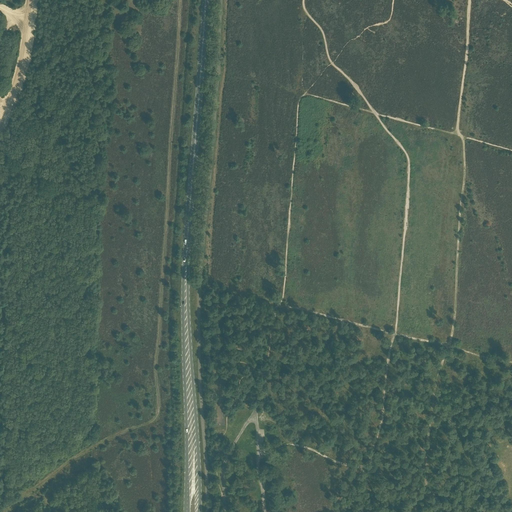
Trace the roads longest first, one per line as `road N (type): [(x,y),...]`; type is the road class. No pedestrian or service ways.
road 1 (track): [(354,511),(396,331),(408,158),(327,57),(325,37),(300,0)]
road 2 (primary): [(191,434),(183,259),(202,0)]
road 3 (track): [(448,346),(465,170),(456,134),(511,149)]
road 4 (track): [(456,134),(295,90),(300,2)]
road 5 (track): [(295,90),(280,305)]
road 6 (track): [(456,134),(469,0)]
road 7 (track): [(32,0),(28,51),(0,123)]
